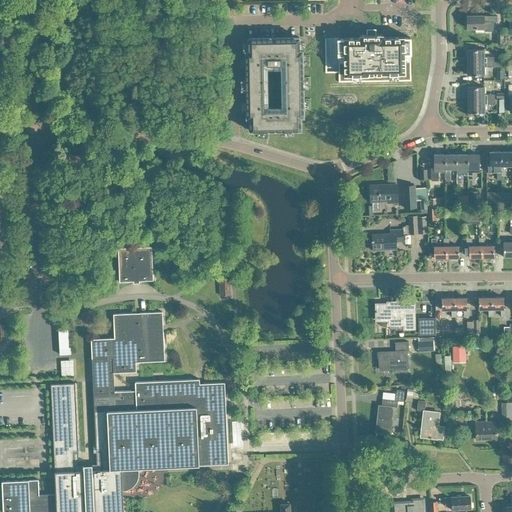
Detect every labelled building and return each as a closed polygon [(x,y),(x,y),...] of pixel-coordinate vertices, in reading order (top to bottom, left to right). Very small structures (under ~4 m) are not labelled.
[(466,15),(467,28),(482,28),(485,30),(491,30),(493,29),(493,21),(497,21),(497,15),(483,15),(466,15)] [(496,28),(496,43),(504,43),(504,28),(496,28)] [(344,38),(338,38),(338,54),(338,70),(339,82),(411,80),(410,53),(410,45),(410,37),(404,37),(393,37),(382,37),(382,34),(375,34),(359,35),(360,37),(344,38)] [(299,41),(265,42),(248,42),(248,51),(245,51),(246,80),(250,80),(250,87),(246,87),(247,117),(249,117),(250,130),(275,129),(283,129),(292,129),(299,129),(301,129),(300,118),(300,116),(302,116),(303,116),(303,101),(303,96),(303,93),(303,86),(302,54),(302,52),(302,51),(302,50),(300,50),(299,43),(299,42),(299,41)] [(467,62),(494,62),(494,57),(483,57),(483,49),(467,49),(467,62)] [(494,62),(467,62),(467,75),(484,74),(484,67),(494,67),(494,62)] [(467,99),(494,99),(494,94),(484,94),(484,86),(467,87),(467,99)] [(494,99),(467,99),(468,112),(484,112),(484,104),(494,104),(494,99)] [(501,176),(501,171),(501,152),(489,152),(489,156),(486,156),(486,172),(496,171),(497,180),(501,180),(501,176)] [(501,152),(501,171),(501,176),(505,176),(505,169),(507,168),(507,166),(511,166),(511,152),(501,152)] [(438,171),(445,171),(445,154),(433,154),(433,168),(430,168),(431,180),(438,180),(438,171)] [(449,168),(456,168),(456,154),(445,154),(445,171),(445,179),(449,179),(449,168)] [(461,172),(467,172),(467,154),(456,154),(456,168),(456,183),(461,183),(461,172)] [(467,154),(467,172),(467,179),(472,179),(472,172),(479,172),(479,154),(467,154)] [(397,202),(396,184),(369,185),(370,201),(386,201),(386,203),(397,202)] [(415,207),(414,185),(403,186),(404,208),(415,207)] [(480,190),(468,190),(468,207),(480,207),(480,190)] [(466,195),(458,195),(458,204),(466,204),(466,195)] [(465,214),(465,222),(479,222),(479,214),(465,214)] [(416,216),(416,215),(409,216),(410,234),(426,233),(426,216),(416,216)] [(372,250),(396,248),(396,241),(403,240),(403,239),(402,229),(389,229),(390,233),(372,234),(372,250)] [(446,245),(444,246),(436,246),(436,238),(431,238),(431,246),(433,246),(433,257),(446,257),(446,245)] [(446,245),(446,257),(459,257),(458,245),(448,245),(448,238),(444,238),(444,246),(446,245)] [(481,245),(479,245),(471,245),(471,238),(466,238),(466,246),(463,246),(464,255),(469,255),(469,257),(481,257),(481,245)] [(481,245),(481,257),(494,257),(493,245),(483,245),(483,238),(479,238),(479,245),(481,245)] [(503,257),(511,256),(511,241),(503,241),(503,257)] [(118,248),(119,281),(133,281),(133,283),(139,282),(139,280),(153,280),(152,246),(118,248)] [(218,279),(219,295),(231,295),(230,278),(218,279)] [(456,316),(456,309),(454,309),(454,297),(441,297),(441,309),(451,309),(451,317),(456,316)] [(454,309),(456,309),(464,309),(464,316),(468,316),(468,308),(466,308),(466,297),(454,297),(454,309)] [(493,316),(493,309),(491,309),(491,297),(478,297),(478,309),(488,309),(488,316),(493,316)] [(491,309),(493,309),(501,308),(501,316),(505,316),(505,308),(503,308),(503,297),(491,297),(491,309)] [(415,329),(415,300),(386,300),(386,302),(374,302),(375,321),(387,321),(387,326),(403,326),(403,329),(415,329)] [(123,511),(122,488),(127,488),(131,486),(134,482),(136,478),(137,473),(136,469),(228,464),(224,383),(199,384),(198,380),(134,383),(135,391),(114,393),(113,374),(135,373),(135,363),(164,362),(161,313),(112,316),(114,339),(95,340),(96,359),(91,359),(97,465),(80,466),(79,466),(75,384),(50,386),(55,495),(39,495),(38,480),(2,482),(3,511),(123,511)] [(435,334),(435,317),(418,317),(418,334),(435,334)] [(63,349),(68,348),(66,330),(57,331),(59,349),(63,349)] [(433,340),(417,341),(418,352),(433,351),(433,340)] [(379,370),(407,368),(406,351),(408,351),(408,341),(395,342),(395,351),(378,352),(379,370)] [(499,352),(498,342),(488,343),(489,353),(492,352),(493,353),(499,352)] [(465,347),(452,347),(452,362),(465,362),(465,347)] [(73,360),(61,360),(62,375),(74,374),(73,360)] [(407,390),(406,397),(418,398),(420,386),(413,385),(412,391),(407,390)] [(433,385),(433,395),(443,395),(442,385),(433,385)] [(396,400),(383,398),(382,406),(379,405),(376,431),(390,433),(392,416),(396,417),(398,400),(404,401),(405,390),(397,389),(396,400)] [(502,421),(511,420),(511,401),(501,402),(502,421)] [(424,410),(423,410),(422,421),(423,421),(422,436),(436,438),(436,437),(442,438),(443,425),(437,425),(439,412),(424,410)] [(476,439),(496,438),(495,421),(475,421),(476,439)] [(470,502),(469,496),(457,496),(451,497),(444,497),(445,505),(451,505),(452,510),(462,509),(470,508),(470,507),(471,507),(471,502),(470,502)] [(423,511),(422,499),(412,499),(412,502),(407,503),(407,505),(403,505),(403,502),(393,503),(393,511),(423,511)] [(429,511),(437,511),(436,501),(429,501),(429,511)] [(290,511),(290,503),(280,504),(280,511),(290,511)]
